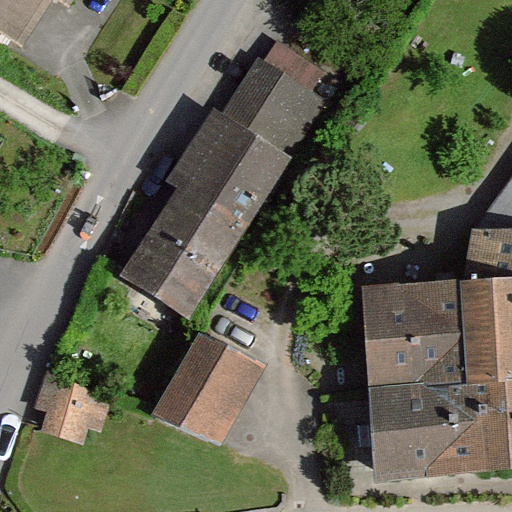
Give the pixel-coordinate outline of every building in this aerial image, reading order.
[(0,0),(0,34),(18,47),(48,0),(55,0),(65,6),(69,0),(0,0)] [(188,188),(129,278),(189,316),(328,105),(313,95),(327,73),(283,45),(270,66),(265,63),(227,122),(220,117),(180,183),(188,188)] [(511,195),(481,242),(511,240),(511,195)] [(471,295),(375,299),(387,479),(511,469),(511,240),(481,242),(471,295)] [(265,369),(205,341),(163,417),(223,445),(265,369)] [(61,373),(46,423),(106,441),(121,391),(61,373)]
